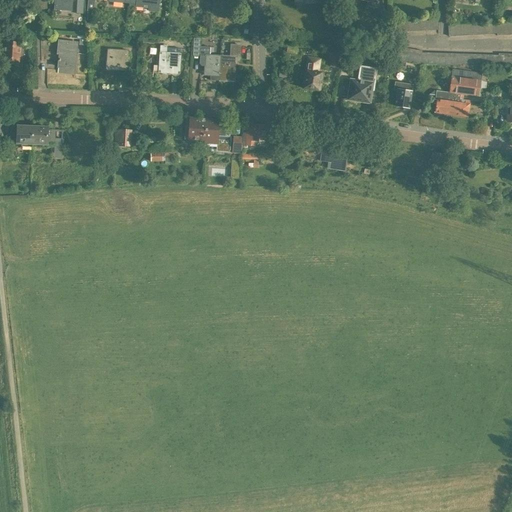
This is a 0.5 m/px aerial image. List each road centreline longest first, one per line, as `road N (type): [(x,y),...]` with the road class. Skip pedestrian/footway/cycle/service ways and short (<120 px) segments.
road 1 (residential): [(0,97),(261,112)]
road 2 (residential): [(261,112),(511,148)]
road 3 (track): [(0,278),(25,511)]
